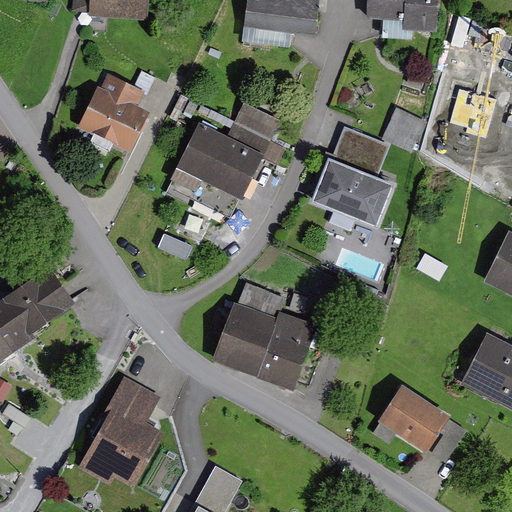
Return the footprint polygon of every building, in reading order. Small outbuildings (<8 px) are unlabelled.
[(150,0),(106,0),(105,18),(149,21),(150,0)] [(316,0),(252,0),(251,26),(315,30),(316,0)] [(439,0),(377,0),(376,19),(438,24),(439,0)] [(151,104),(106,82),(86,121),(131,143),(151,104)] [(497,99),(459,90),(450,124),(467,128),(466,133),(487,138),(497,99)] [(398,102),(387,131),(418,142),(429,114),(398,102)] [(262,148),(200,122),(178,173),(240,200),(262,148)] [(395,144),(351,125),(338,156),(331,153),(312,198),(380,227),(399,182),(381,175),(395,144)] [(511,233),(493,278),(511,285),(511,233)] [(0,271),(11,249),(0,243),(0,271)] [(0,369),(80,309),(45,262),(0,296),(0,369)] [(237,296),(217,349),(295,379),(315,325),(237,296)] [(511,340),(490,331),(469,381),(511,398),(511,340)] [(174,400),(129,377),(84,462),(130,485),(174,400)] [(446,413),(406,382),(382,413),(422,444),(446,413)] [(220,465),(198,505),(194,511),(224,511),(243,478),(220,465)]
